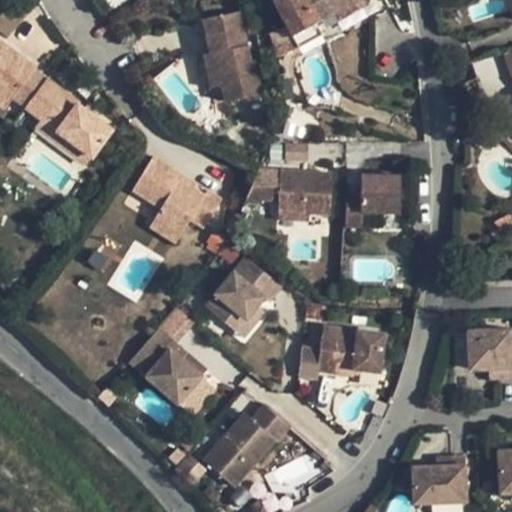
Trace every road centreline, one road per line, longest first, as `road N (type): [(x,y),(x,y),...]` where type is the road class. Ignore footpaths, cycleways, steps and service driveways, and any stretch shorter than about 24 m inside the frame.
road 1 (unknown): [(61,0),(135,99),(227,165),(241,234),(301,291),(351,312),(431,323)]
road 2 (residential): [(436,296),(439,139),(419,0)]
road 3 (tertiary): [(0,333),(153,468),(185,511)]
road 4 (residential): [(310,511),(362,468),(422,367),(436,296)]
road 5 (unknown): [(362,468),(159,312)]
